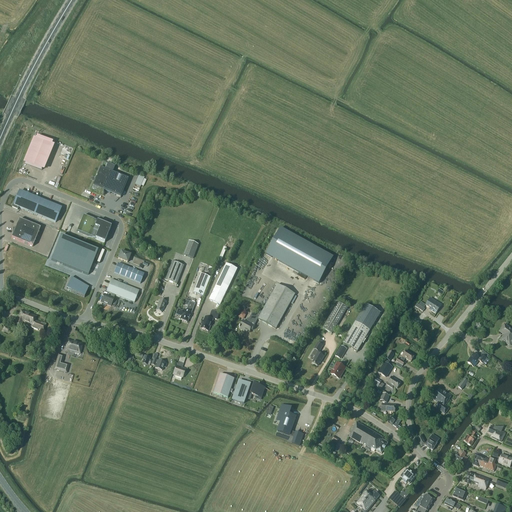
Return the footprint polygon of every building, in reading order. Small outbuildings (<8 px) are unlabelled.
[(28,153),(24,163),(25,163),(25,164),(41,170),(42,170),(52,145),(36,138),(35,138),(29,153),(28,153)] [(68,160),(73,149),(63,145),(59,156),(68,160)] [(100,168),(93,187),(104,191),(120,198),(128,179),(112,173),(115,167),(104,162),(101,168),(100,168)] [(138,175),(134,185),(140,187),(144,178),(138,175)] [(131,212),(139,194),(131,190),(123,209),(131,212)] [(55,223),(61,209),(19,192),(17,197),(16,200),(15,199),(14,203),(12,207),(17,209),(17,210),(18,208),(55,223)] [(77,232),(78,232),(104,243),(111,227),(97,222),(83,216),(77,232)] [(13,228),(13,232),(13,234),(13,236),(12,236),(11,238),(33,247),(40,229),(19,220),(15,229),(13,228)] [(281,229),(266,255),(319,284),(333,258),(281,229)] [(60,237),(51,260),(88,275),(98,252),(60,237)] [(192,259),(198,245),(188,241),(183,255),(192,259)] [(118,259),(127,263),(130,256),(121,252),(118,259)] [(183,266),(180,265),(181,263),(176,261),(176,263),(172,262),(165,280),(176,285),(183,266)] [(144,275),(117,264),(114,274),(140,284),(144,275)] [(226,264),(209,300),(220,306),(237,269),(226,264)] [(210,278),(201,274),(194,293),(203,297),(210,278)] [(70,285),(68,291),(70,292),(84,298),(88,287),(83,284),(80,283),(71,278),(68,284),(70,285)] [(104,295),(100,303),(111,307),(114,299),(113,299),(115,295),(134,303),(139,291),(111,280),(106,292),(111,294),(110,297),(104,295)] [(239,327),(240,328),(240,329),(244,331),(245,330),(248,332),(248,331),(250,332),(251,330),(252,330),(255,326),(253,325),(257,318),(258,319),(275,329),(295,294),(277,284),(262,312),(260,310),(257,315),(252,313),(249,319),(247,318),(245,322),(243,320),(239,327)] [(436,314),(442,306),(430,299),(426,306),(432,310),(431,311),(436,314)] [(163,309),(166,302),(160,300),(157,307),(156,311),(161,313),(163,309)] [(338,303),(323,329),(331,334),(347,308),(338,303)] [(178,310),(176,315),(181,317),(180,320),(187,323),(189,317),(190,317),(191,314),(191,313),(186,311),(183,310),(182,312),(178,310)] [(17,318),(14,326),(20,328),(23,322),(31,325),(30,328),(38,331),(38,330),(43,332),(46,325),(43,324),(41,323),(41,324),(40,323),(34,320),(35,316),(21,311),(18,319),(17,318)] [(213,311),(210,317),(217,320),(220,314),(213,311)] [(201,328),(208,331),(213,319),(210,318),(209,319),(205,318),(201,328)] [(421,322),(416,318),(413,324),(418,327),(421,322)] [(356,322),(343,344),(357,353),(370,331),(356,322)] [(501,340),(501,341),(505,344),(505,343),(509,345),(510,345),(511,342),(511,331),(504,326),(501,330),(506,334),(501,340)] [(68,341),(65,350),(80,354),(82,345),(77,343),(74,342),(73,342),(68,341)] [(317,343),(314,349),(315,350),(319,352),(323,346),(317,343)] [(335,356),(340,359),(346,349),(341,347),(335,356)] [(315,350),(312,354),(315,356),(314,360),(312,363),(317,366),(319,363),(320,363),(324,357),(318,353),(319,352),(315,350)] [(411,362),(414,356),(409,353),(409,352),(407,351),(406,351),(402,357),(403,357),(401,360),(398,359),(396,362),(403,366),(405,363),(403,362),(405,359),(411,362)] [(489,356),(483,351),(481,354),(479,358),(474,354),(468,363),(474,368),(479,361),(483,364),(487,359),(489,356)] [(136,352),(134,357),(141,359),(141,358),(144,359),(142,364),(143,364),(143,365),(145,366),(146,365),(147,366),(147,365),(149,366),(151,361),(149,360),(150,357),(145,356),(142,355),(136,352)] [(390,352),(385,359),(389,361),(394,354),(390,352)] [(157,355),(154,354),(153,359),(151,365),(155,366),(156,364),(157,364),(156,369),(162,371),(163,367),(165,368),(167,364),(158,361),(157,361),(156,360),(157,355)] [(68,366),(62,364),(64,356),(58,355),(54,370),(66,373),(68,366)] [(386,361),(378,374),(380,375),(380,374),(386,378),(392,368),(391,367),(392,365),(386,361)] [(176,366),(173,375),(176,376),(175,378),(181,380),(181,378),(182,378),(185,370),(182,369),(183,364),(179,362),(178,362),(177,366),(176,366)] [(331,374),(338,379),(345,368),(337,364),(336,366),(335,366),(333,369),(334,369),(331,374)] [(220,374),(213,394),(228,399),(234,379),(220,374)] [(393,387),(397,389),(401,383),(394,379),(395,379),(392,377),(387,385),(392,389),(393,387)] [(381,382),(374,378),(371,384),(376,387),(376,388),(381,391),(384,385),(381,383),(381,382)] [(464,379),(458,387),(462,390),(468,382),(464,379)] [(251,382),(250,385),(239,381),(233,400),(244,404),(248,392),(252,394),(252,395),(256,397),(256,399),(260,400),(262,395),(262,394),(264,389),(255,386),(256,383),(256,384),(251,382)] [(440,389),(433,399),(438,403),(435,407),(446,415),(450,409),(446,406),(450,400),(452,397),(445,392),(445,393),(440,389)] [(386,403),(387,404),(390,397),(384,394),(381,401),(386,403)] [(395,406),(387,405),(387,404),(386,403),(384,405),(383,405),(383,412),(386,412),(396,412),(396,407),(394,407),(395,406)] [(282,418),(277,432),(289,436),(291,431),(296,417),(290,415),(292,409),(282,405),(278,416),(282,418)] [(398,425),(401,421),(396,420),(395,422),(390,419),(387,422),(392,426),(396,428),(396,429),(403,434),(405,429),(398,425)] [(351,433),(349,437),(366,447),(365,449),(370,452),(372,449),(381,454),(387,444),(382,441),(384,438),(356,423),(351,433)] [(491,426),(488,432),(493,435),(491,437),(501,442),(505,433),(502,432),(504,427),(494,427),(491,426)] [(291,431),(289,436),(294,438),(292,444),(299,446),(303,435),(296,432),(296,433),(291,431)] [(470,437),(467,435),(463,441),(471,446),(476,439),(471,436),(470,437)] [(421,448),(425,447),(428,448),(428,449),(430,450),(430,449),(433,451),(437,444),(439,440),(432,436),(430,440),(429,440),(426,445),(421,436),(417,439),(421,448)] [(458,455),(457,454),(454,459),(464,465),(468,459),(464,457),(466,454),(460,450),(458,455)] [(499,453),(494,451),(492,458),(496,460),(496,461),(498,462),(498,463),(510,468),(511,462),(511,458),(502,454),(500,459),(497,458),(499,453)] [(482,467),(485,460),(482,458),(476,455),(472,465),(478,467),(479,466),(482,467)] [(496,461),(496,460),(490,458),(489,461),(485,460),(482,467),(494,472),(497,466),(494,465),(495,462),(496,461)] [(416,477),(407,470),(401,477),(410,484),(416,477)] [(474,475),(468,473),(464,483),(470,485),(471,482),(479,485),(478,488),(485,490),(489,480),(478,476),(477,478),(473,476),(474,475)] [(506,489),(508,484),(497,480),(496,485),(506,489)] [(407,489),(404,493),(402,492),(400,495),(405,499),(410,492),(407,489)] [(467,493),(456,489),(453,497),(463,501),(467,493)] [(366,511),(375,502),(379,496),(375,492),(371,496),(366,492),(360,498),(362,500),(357,506),(363,510),(361,511),(366,511)] [(398,495),(392,502),(400,508),(406,501),(398,495)] [(431,497),(430,498),(425,495),(422,498),(421,499),(414,506),(417,508),(415,511),(426,511),(427,511),(432,502),(433,502),(435,499),(431,497)] [(475,504),(486,508),(489,500),(477,497),(475,504)] [(460,506),(446,499),(444,505),(453,509),(453,508),(458,510),(460,506)]
